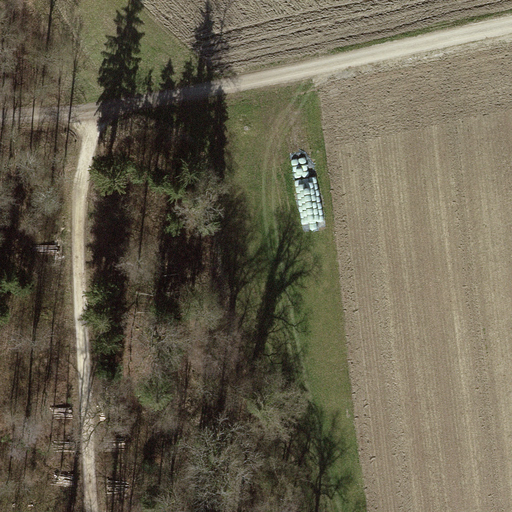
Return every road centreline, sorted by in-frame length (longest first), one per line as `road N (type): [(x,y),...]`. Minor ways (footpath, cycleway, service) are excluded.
road 1 (track): [(511,27),(121,111),(0,117)]
road 2 (track): [(86,114),(75,248),(91,511)]
